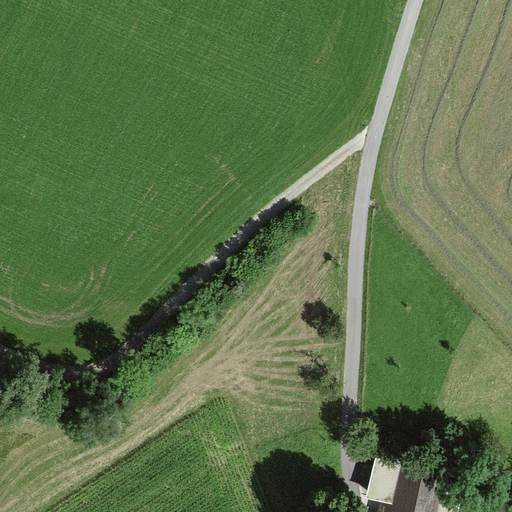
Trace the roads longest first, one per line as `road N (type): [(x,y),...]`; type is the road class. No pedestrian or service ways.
road 1 (track): [(356,511),(350,431),(361,199),(419,0)]
road 2 (track): [(379,134),(233,248),(113,364),(53,370),(0,345)]
